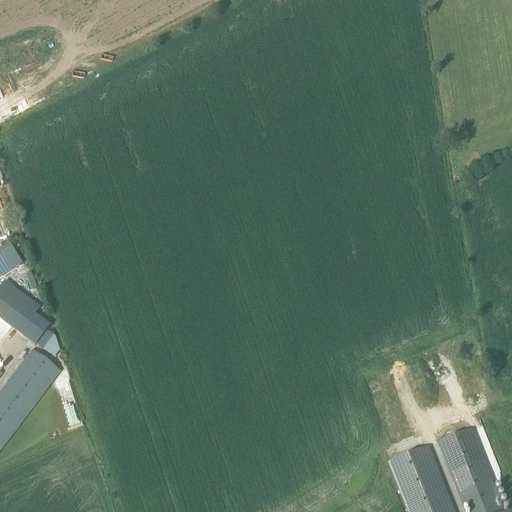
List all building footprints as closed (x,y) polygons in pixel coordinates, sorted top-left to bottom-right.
[(9,244),(0,249),(0,278),(22,264),(9,244)] [(31,290),(36,288),(31,273),(25,275),(31,290)] [(40,308),(4,282),(0,288),(0,320),(35,345),(50,326),(34,315),(40,308)] [(54,359),(60,351),(55,337),(46,331),(36,345),(54,359)] [(0,392),(0,453),(61,373),(31,351),(0,392)] [(504,511),(472,429),(438,444),(464,511),(504,511)] [(454,511),(429,448),(388,464),(407,511),(454,511)]
